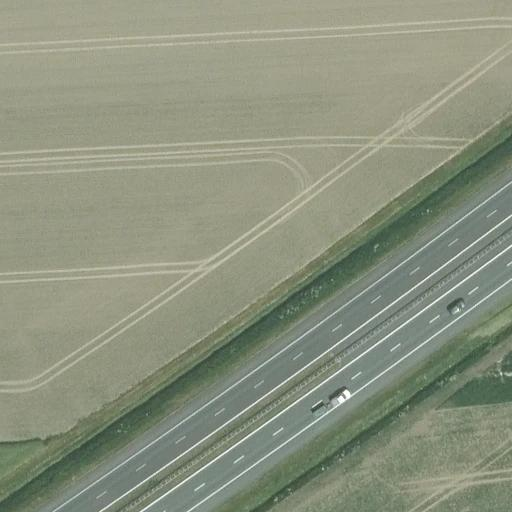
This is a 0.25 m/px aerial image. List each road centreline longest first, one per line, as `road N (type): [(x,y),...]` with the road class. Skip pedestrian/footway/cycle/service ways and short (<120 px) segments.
road 1 (motorway): [(511,195),(72,511)]
road 2 (motorway): [(159,511),(511,254)]
